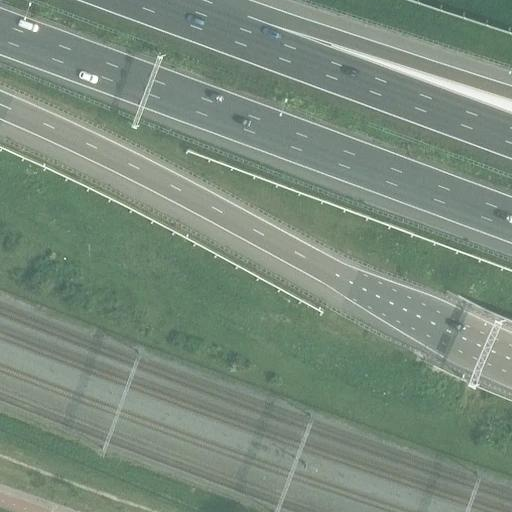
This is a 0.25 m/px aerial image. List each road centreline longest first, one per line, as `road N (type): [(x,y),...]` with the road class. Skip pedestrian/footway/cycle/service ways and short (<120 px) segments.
road 1 (motorway): [(0,105),(511,359)]
road 2 (motorway): [(0,32),(511,221)]
road 3 (motorway): [(511,137),(241,30)]
road 4 (motorway): [(511,96),(241,30)]
